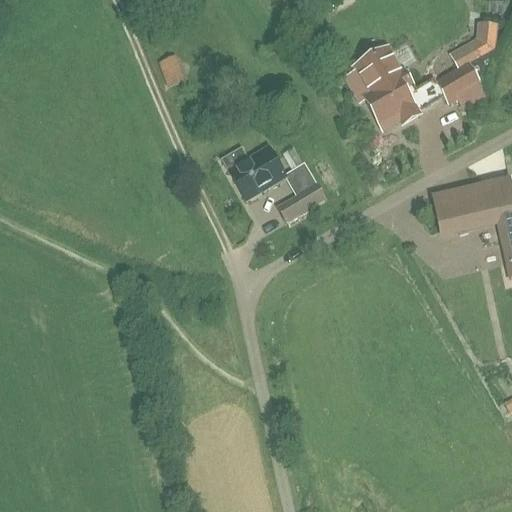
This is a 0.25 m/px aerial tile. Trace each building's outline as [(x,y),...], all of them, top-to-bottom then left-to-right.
[(476,40),(449,54),(458,71),(494,51),(496,25),(478,24),(476,40)] [(400,75),(387,51),(354,69),(350,72),(352,76),(342,81),(358,108),(366,103),(379,126),(396,117),(402,127),(418,118),(416,114),(432,105),(425,93),(417,98),(404,73),(400,75)] [(175,57),(158,63),(167,88),(184,82),(175,57)] [(448,105),(478,88),(467,68),(437,86),(448,105)] [(294,149),(281,156),(289,172),(302,165),(294,149)] [(246,201),(283,178),(268,151),(229,173),(246,201)] [(295,199),(316,187),(304,167),(283,178),(295,199)] [(499,223),(511,281),(511,280),(511,185),(511,180),(435,196),(443,235),(499,223)] [(316,187),(295,199),(277,210),(285,224),(324,201),(316,187)] [(511,404),(503,409),(507,418),(511,415),(511,404)]
